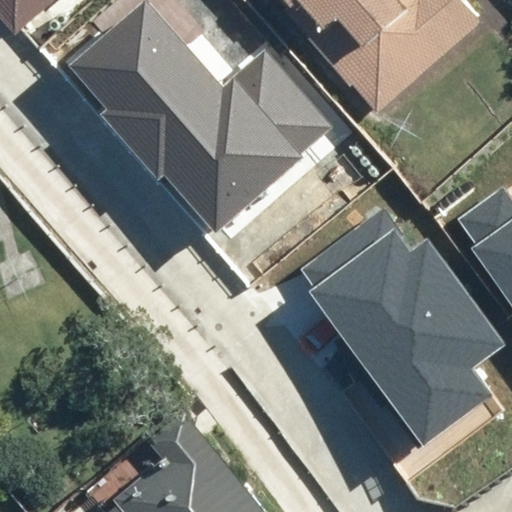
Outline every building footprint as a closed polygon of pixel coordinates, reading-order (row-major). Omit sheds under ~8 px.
[(0,0),(0,5),(25,34),(64,0),(0,0)] [(285,0),(381,108),(486,16),(471,0),(285,0)] [(511,209),(460,256),(475,272),(416,326),(476,391),(511,357),(511,209)] [(142,511),(279,511),(190,409),(155,440),(172,460),(129,497),(142,511)] [(0,488),(0,506),(9,499),(0,488)]
